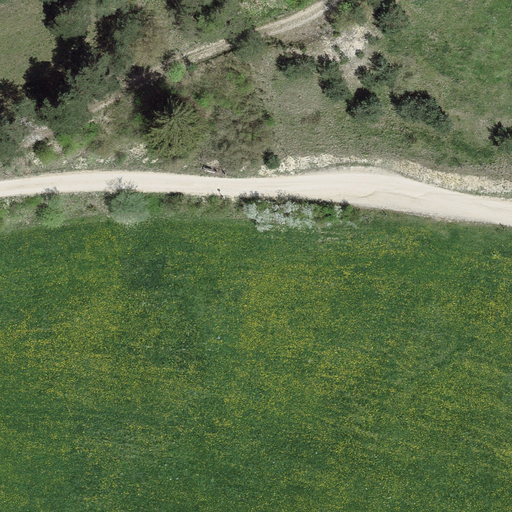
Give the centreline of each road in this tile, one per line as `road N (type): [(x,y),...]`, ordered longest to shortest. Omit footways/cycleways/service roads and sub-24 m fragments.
road 1 (track): [(511,209),(449,198),(222,188),(54,183),(0,192)]
road 2 (track): [(0,157),(333,0)]
